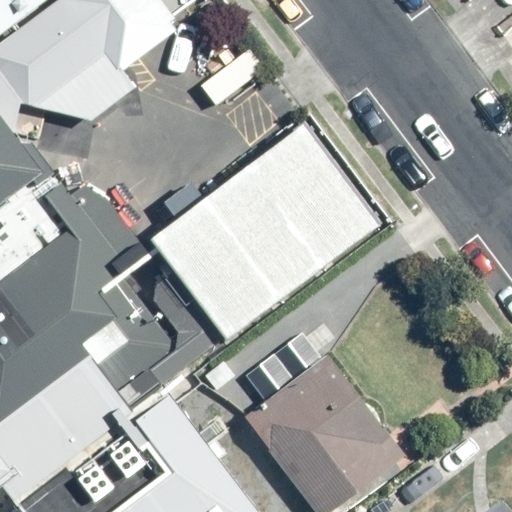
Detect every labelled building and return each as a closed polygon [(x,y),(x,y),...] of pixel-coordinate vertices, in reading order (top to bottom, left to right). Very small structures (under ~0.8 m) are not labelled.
[(0,0),(0,496),(209,336),(149,259),(143,251),(107,204),(75,187),(68,191),(0,113),(0,35),(48,0),(53,0),(111,76),(175,29),(153,0),(0,0)] [(297,124),(143,241),(221,341),(374,224),(297,124)] [(332,511),(410,451),(333,354),(254,417),(329,511),(332,511)] [(217,371),(191,393),(213,418),(238,397),(217,371)] [(504,511),(498,503),(486,511),(504,511)]
